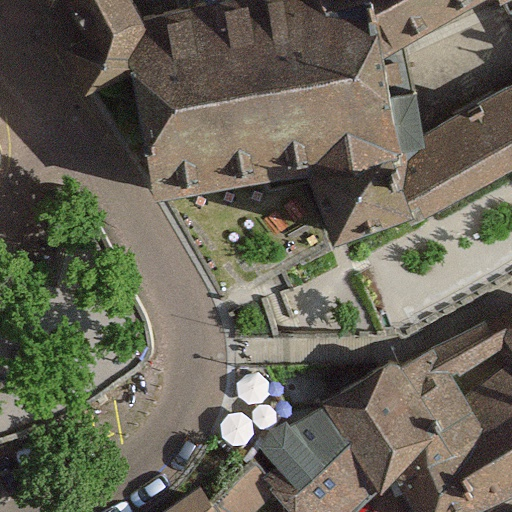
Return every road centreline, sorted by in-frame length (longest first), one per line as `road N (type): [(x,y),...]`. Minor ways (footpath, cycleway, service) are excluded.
road 1 (residential): [(75,511),(150,468),(179,429),(198,383),(199,334),(182,293),(90,133)]
road 2 (residential): [(90,133),(13,0)]
